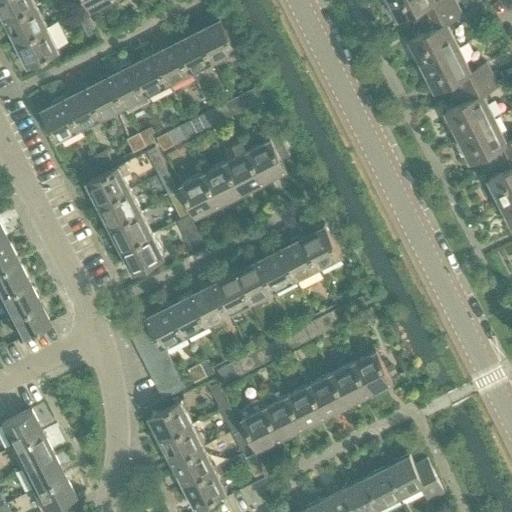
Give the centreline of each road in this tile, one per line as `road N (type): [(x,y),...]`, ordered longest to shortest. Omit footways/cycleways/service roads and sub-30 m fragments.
road 1 (tertiary): [(511,418),(299,0)]
road 2 (residential): [(99,329),(0,129)]
road 3 (residential): [(107,511),(116,417),(99,329)]
